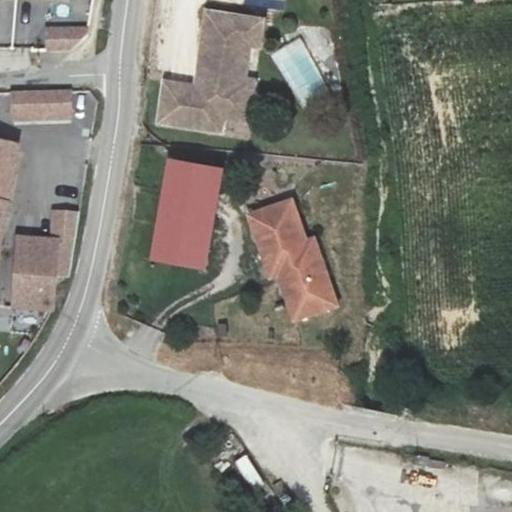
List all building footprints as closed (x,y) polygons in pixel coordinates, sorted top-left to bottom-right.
[(260,22),(206,14),(195,88),(164,84),(159,121),(214,129),(216,115),(247,120),(253,83),(244,81),(249,44),(257,45),(260,22)] [(90,26),(50,27),(50,47),(72,47),(88,34),(90,26)] [(14,91),(14,122),(70,121),(70,91),(14,91)] [(0,252),(18,145),(0,141),(0,252)] [(220,168),(167,160),(153,259),(206,267),(220,168)] [(292,200),(248,215),(269,277),(277,274),(292,319),(336,305),(314,240),(306,243),(292,200)] [(18,237),(14,307),(51,311),(54,276),(67,276),(78,212),(53,211),(52,238),(18,237)] [(245,455),(234,462),(253,491),(264,483),(245,455)]
